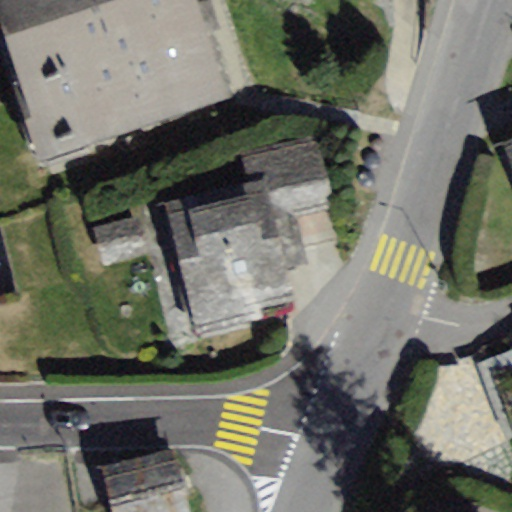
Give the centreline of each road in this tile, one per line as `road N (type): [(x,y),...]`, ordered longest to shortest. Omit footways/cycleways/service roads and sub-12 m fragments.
road 1 (unclassified): [(331,393),(401,261),(479,0)]
road 2 (residential): [(0,421),(237,426),(331,393)]
road 3 (residential): [(331,393),(511,309)]
road 4 (unclassified): [(300,511),(331,393)]
